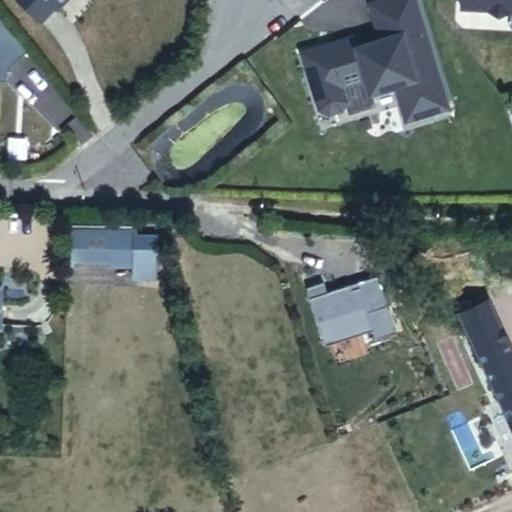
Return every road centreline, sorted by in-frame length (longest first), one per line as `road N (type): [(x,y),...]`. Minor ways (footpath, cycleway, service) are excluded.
road 1 (track): [(511,206),(63,189)]
road 2 (residential): [(249,0),(208,68),(63,189),(0,189)]
